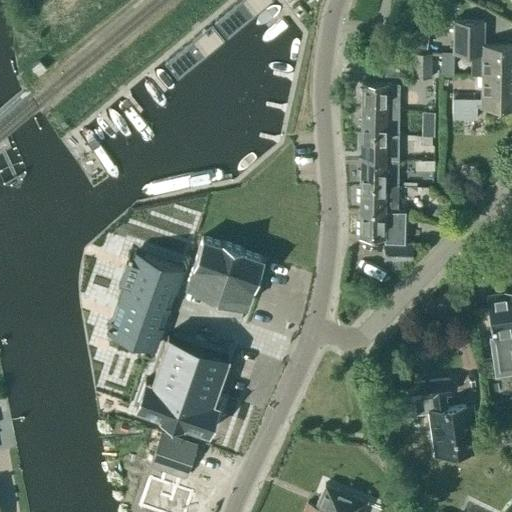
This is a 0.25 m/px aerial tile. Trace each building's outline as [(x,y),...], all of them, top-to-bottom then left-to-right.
[(511,75),(511,44),(483,44),(483,20),(454,20),(453,52),(482,52),(481,75),(511,75)] [(413,34),(412,42),(427,44),(428,36),(428,33),(414,31),(413,34)] [(430,76),(430,52),(411,53),(411,76),(430,76)] [(386,71),(406,71),(406,54),(387,54),(386,71)] [(441,63),(440,74),(453,74),(453,63),(441,63)] [(511,106),(511,75),(481,75),(481,98),(453,98),(452,118),(476,118),(476,106),(511,106)] [(386,83),(362,83),(361,109),(398,109),(399,83),(386,83)] [(398,135),(398,109),(361,109),(361,134),(398,135)] [(433,126),(420,126),(420,135),(431,135),(433,136),(433,126)] [(360,159),(398,160),(398,135),(361,134),(360,159)] [(431,135),(420,135),(418,135),(418,144),(430,144),(431,135)] [(397,185),(398,160),(360,159),(360,184),(397,185)] [(433,159),(424,159),(424,174),(433,174),(433,159)] [(397,210),(397,185),(360,184),(360,210),(397,210)] [(440,196),(429,217),(447,223),(454,209),(440,196)] [(397,210),(360,210),(359,236),(384,236),(383,258),(391,258),(399,258),(402,258),(411,258),(412,242),(404,242),(405,210),(397,210)] [(221,242),(220,243),(201,237),(186,280),(245,301),(261,257),(241,251),(242,249),(221,242)] [(129,249),(116,287),(163,304),(177,265),(129,249)] [(391,258),(390,268),(402,269),(402,258),(399,258),(391,258)] [(116,287),(102,327),(149,344),(163,304),(116,287)] [(511,292),(485,296),(491,336),(488,336),(494,376),(511,373),(511,346),(511,345),(511,292)] [(169,333),(167,333),(150,379),(144,377),(134,405),(159,414),(159,416),(180,423),(181,422),(206,431),(216,402),(210,400),(226,354),(224,353),(223,356),(168,336),(169,333)] [(429,411),(435,453),(471,449),(465,404),(446,407),(444,394),(450,393),(448,378),(420,381),(422,396),(404,398),(406,414),(429,411)] [(382,402),(384,422),(401,420),(398,400),(382,402)] [(150,463),(186,476),(197,443),(153,428),(149,439),(158,442),(150,463)] [(172,511),(179,495),(141,481),(129,511),(172,511)] [(361,511),(366,501),(324,484),(315,506),(306,502),(302,511),(361,511)]
